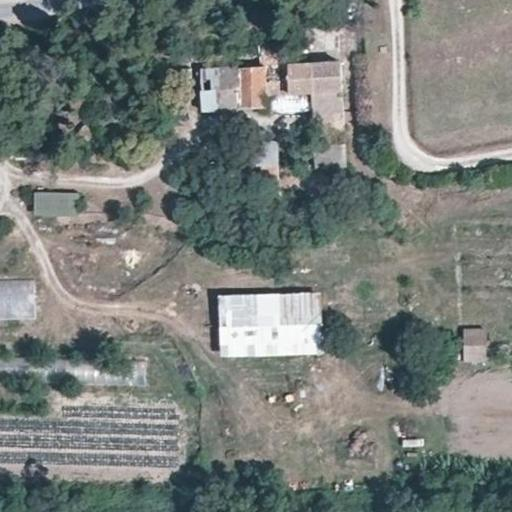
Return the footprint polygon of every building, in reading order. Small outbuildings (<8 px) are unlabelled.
[(346,165),(343,91),(314,92),(313,64),(289,65),(288,48),(261,50),(262,68),(201,70),(203,111),(266,108),(266,95),(312,93),(315,167),(346,165)] [(343,91),(341,63),(313,64),(314,92),(343,91)] [(252,167),(251,145),(242,145),(242,137),(227,137),(228,176),(252,176),(252,167)] [(279,166),(278,144),(251,145),(252,167),(262,167),(279,166)] [(279,176),(279,166),(262,167),(262,176),(279,176)] [(79,195),(36,194),(36,214),(78,215),(79,195)] [(0,281),(0,320),(38,320),(36,280),(0,281)] [(323,353),(322,294),(221,297),(223,356),(323,353)] [(464,328),(463,364),(488,364),(488,329),(464,328)] [(128,362),(127,382),(144,383),(145,363),(128,362)]
